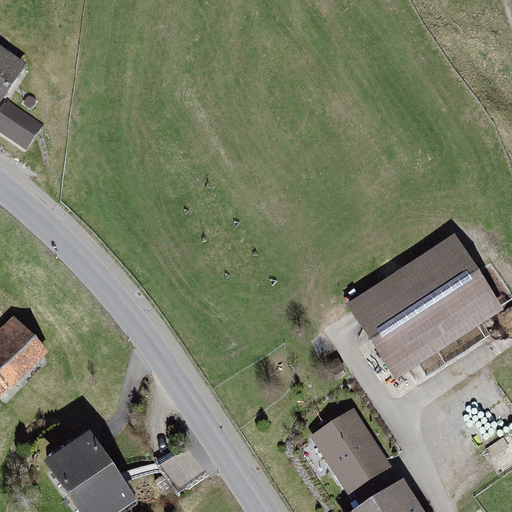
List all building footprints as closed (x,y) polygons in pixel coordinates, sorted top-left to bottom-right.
[(0,108),(27,66),(0,48),(0,108)] [(10,101),(0,113),(0,130),(26,151),(45,127),(10,101)] [(501,315),(452,237),(343,305),(392,383),(501,315)] [(0,400),(2,402),(48,358),(12,320),(0,331),(0,400)] [(356,410),(312,437),(349,497),(393,470),(356,410)] [(132,511),(134,511),(91,444),(43,475),(66,511),(132,511)] [(417,511),(399,483),(354,511),(417,511)]
